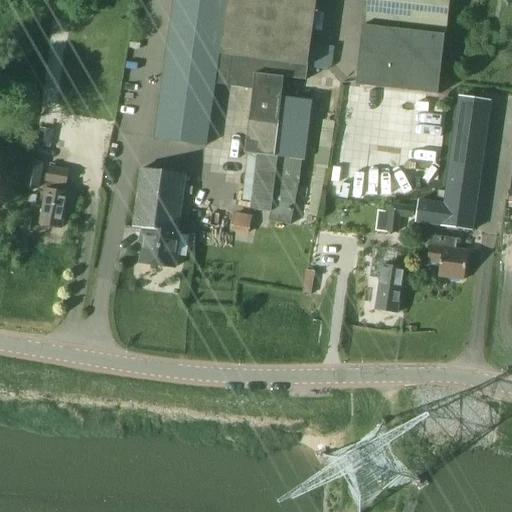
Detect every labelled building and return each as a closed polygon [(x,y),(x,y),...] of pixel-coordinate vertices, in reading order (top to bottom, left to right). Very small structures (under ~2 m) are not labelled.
[(56,0),(54,18),(65,20),(68,0),(56,0)] [(172,0),(153,140),(206,147),(215,85),(253,90),(245,154),(247,154),(242,201),(251,202),(250,210),(270,211),(268,222),(290,226),(293,212),(297,213),(299,206),(294,205),(298,181),(306,124),(279,121),(284,78),(304,81),(306,69),(324,72),(329,68),(332,50),(310,47),(316,0),(227,0),(220,55),(217,55),(224,0),(172,0)] [(359,65),(356,87),(438,96),(444,35),(447,0),(369,0),(366,26),(363,26),(359,65)] [(418,201),(415,223),(472,231),(490,102),(458,98),(445,193),(438,192),(436,204),(418,201)] [(397,176),(399,162),(368,157),(366,171),(397,176)] [(29,161),(25,187),(38,189),(42,164),(29,161)] [(48,182),(39,224),(61,228),(67,195),(69,186),(65,185),(67,172),(54,169),(55,165),(50,164),(49,168),(48,168),(45,182),(48,182)] [(133,228),(144,230),(139,264),(175,269),(180,234),(178,234),(178,233),(183,188),(185,175),(141,169),(133,228)] [(191,195),(192,189),(192,188),(185,187),(184,195),(191,195)] [(374,234),(386,235),(398,237),(400,221),(413,223),(415,209),(388,205),(387,215),(376,214),(374,234)] [(235,215),(232,230),(248,233),(251,218),(235,215)] [(430,236),(427,263),(439,265),(437,277),(462,280),(466,252),(454,250),(456,239),(444,238),(430,236)] [(396,314),(403,270),(382,267),(375,310),(396,314)] [(302,294),(311,295),(313,283),(304,281),(302,294)]
